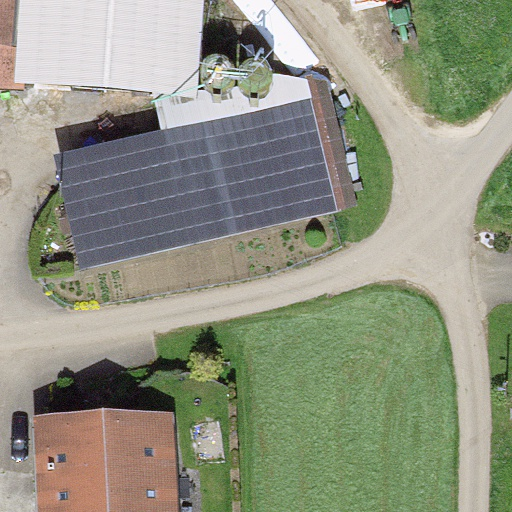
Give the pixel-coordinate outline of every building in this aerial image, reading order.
[(0,0),(0,90),(177,103),(184,0),(0,0)] [(198,80),(196,86),(197,93),(201,100),(206,104),(213,105),(220,104),(226,101),(230,95),(232,89),(231,82),(227,76),(222,72),(216,70),(209,71),(203,74),(198,80)] [(236,81),(234,87),(234,94),(236,101),(241,106),(248,108),(254,108),(261,105),(266,100),(268,94),(268,87),(266,81),(261,76),(255,73),(248,73),(241,76),(236,81)] [(177,162),(73,184),(92,273),(351,218),(327,102),(171,135),(177,162)] [(163,511),(159,431),(39,437),(42,511),(163,511)]
